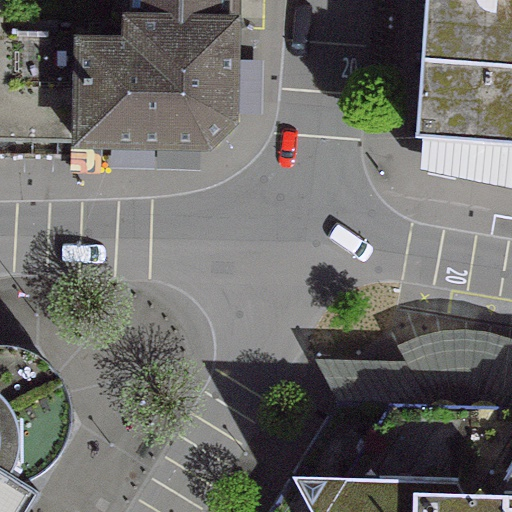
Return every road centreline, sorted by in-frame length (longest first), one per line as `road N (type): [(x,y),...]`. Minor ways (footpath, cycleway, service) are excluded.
road 1 (residential): [(304,243),(158,511)]
road 2 (residential): [(0,233),(304,243)]
road 3 (residential): [(324,0),(304,243)]
road 4 (residential): [(511,268),(304,243)]
